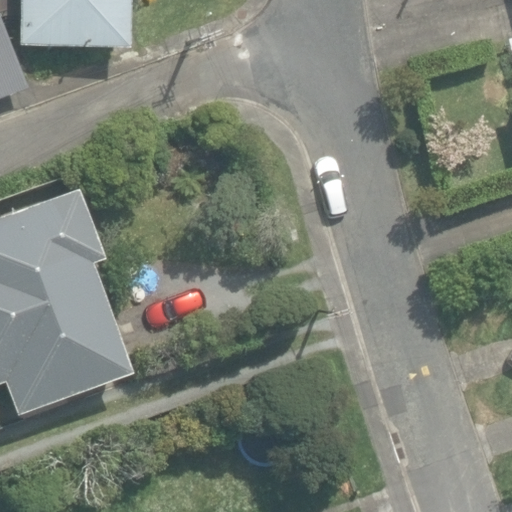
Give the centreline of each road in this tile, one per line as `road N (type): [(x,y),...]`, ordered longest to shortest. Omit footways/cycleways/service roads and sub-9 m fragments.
road 1 (residential): [(461,511),(314,52)]
road 2 (residential): [(314,52),(171,85),(0,146)]
